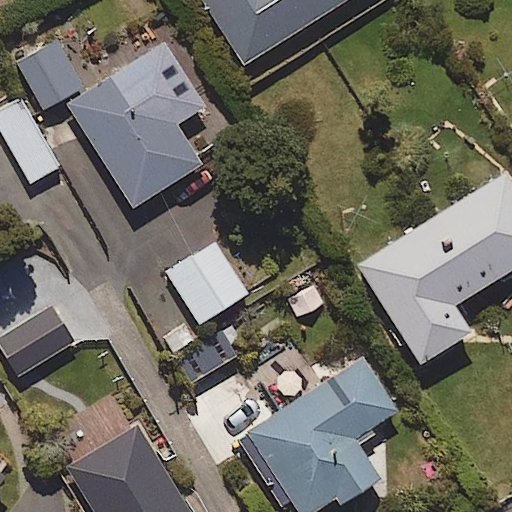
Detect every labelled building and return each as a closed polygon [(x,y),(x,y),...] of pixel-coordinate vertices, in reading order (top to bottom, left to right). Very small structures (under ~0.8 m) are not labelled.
[(359,0),(200,0),(244,71),(359,0)] [(65,108),(86,95),(55,45),(17,69),(48,119),(65,108)] [(86,95),(65,108),(134,217),(203,174),(177,134),(206,116),(164,49),(88,97),(86,95)] [(20,101),(0,112),(0,129),(31,187),(58,172),(20,101)] [(511,283),(511,191),(498,168),(478,180),(486,192),(358,269),(422,376),(473,345),(456,318),(511,283)] [(249,303),(211,245),(165,275),(203,332),(249,303)] [(70,333),(47,297),(0,327),(0,349),(13,370),(70,333)] [(233,365),(216,340),(176,366),(193,391),(233,365)] [(400,421),(362,363),(239,444),(283,511),(351,511),(384,491),(356,450),(400,421)] [(190,511),(134,419),(65,461),(96,511),(190,511)]
